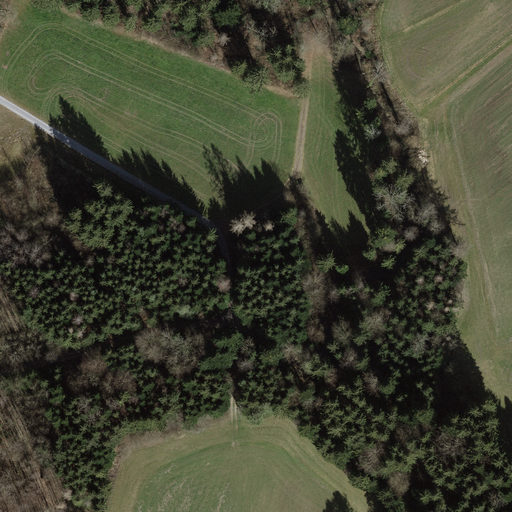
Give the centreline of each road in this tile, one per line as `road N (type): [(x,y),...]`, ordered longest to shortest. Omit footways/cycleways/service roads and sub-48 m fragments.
road 1 (track): [(450,511),(407,444),(235,324),(212,226),(0,99)]
road 2 (track): [(0,377),(168,328),(235,324),(233,415)]
